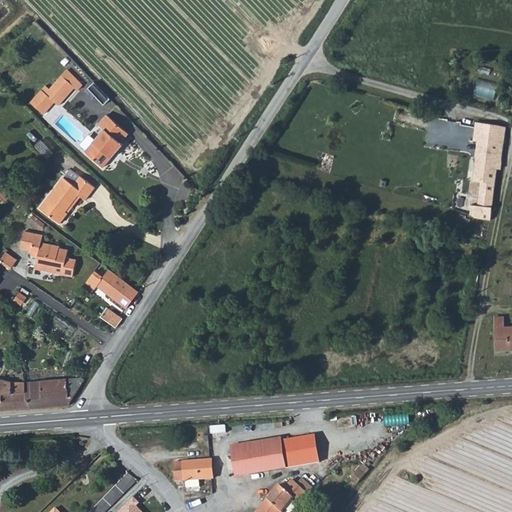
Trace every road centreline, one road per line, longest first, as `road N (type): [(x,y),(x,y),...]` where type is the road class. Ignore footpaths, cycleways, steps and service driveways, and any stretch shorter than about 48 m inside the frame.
road 1 (unclassified): [(341,0),(89,396),(87,419)]
road 2 (secondary): [(87,419),(511,387)]
road 3 (unknown): [(146,467),(221,458),(235,436),(295,425),(295,403)]
road 4 (unknown): [(501,118),(508,150),(490,296)]
road 5 (unknown): [(0,487),(119,445)]
